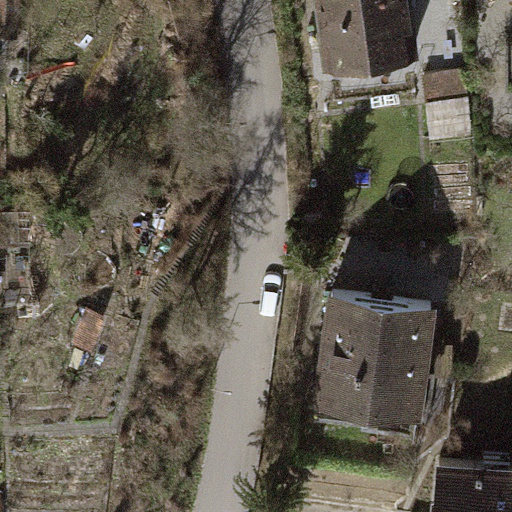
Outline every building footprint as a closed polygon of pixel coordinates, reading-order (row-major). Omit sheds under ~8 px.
[(20,0),(0,0),(0,36),(18,38),(20,0)] [(319,0),(328,66),(410,55),(407,28),(417,27),(413,0),(319,0)] [(467,69),(428,70),(428,91),(467,91),(467,69)] [(28,205),(2,208),(6,248),(32,245),(28,205)] [(332,288),(317,408),(424,421),(439,301),(332,288)] [(114,363),(132,319),(90,302),(72,347),(114,363)] [(511,511),(511,454),(442,452),(439,511),(511,511)]
